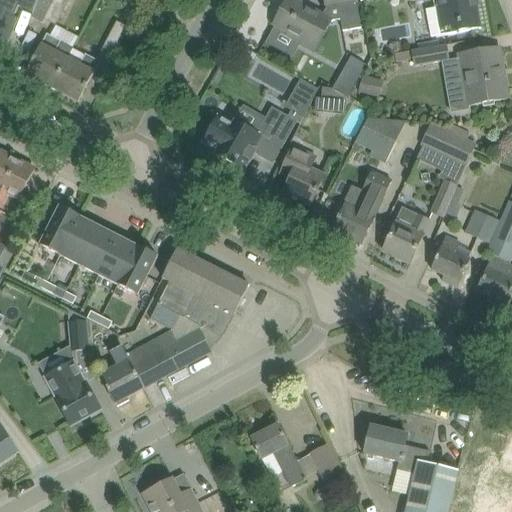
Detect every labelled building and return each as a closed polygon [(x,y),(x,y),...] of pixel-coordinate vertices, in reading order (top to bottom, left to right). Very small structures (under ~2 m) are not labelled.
[(33,13),(37,0),(22,0),(20,6),(33,13)] [(42,23),(44,19),(54,0),(37,0),(33,13),(32,18),(42,23)] [(54,0),(44,19),(56,25),(69,0),(54,0)] [(294,0),(288,0),(275,26),(293,35),(303,41),(301,44),(315,52),(331,22),(332,20),(322,15),(308,7),(294,0)] [(326,0),(328,6),(322,15),(332,20),(331,22),(340,21),(342,32),(361,29),(356,3),(359,3),(357,0),(326,0)] [(439,0),(441,8),(426,10),(431,38),(445,35),(461,32),(481,29),(476,0),(439,0)] [(0,57),(2,58),(8,46),(6,45),(18,19),(0,9),(0,57)] [(102,50),(103,50),(115,56),(129,29),(116,22),(102,50)] [(28,73),(55,87),(69,60),(74,50),(73,50),(73,48),(61,42),(62,41),(48,34),(42,47),(28,73)] [(415,68),(442,63),(452,114),(471,111),(470,106),(489,103),(509,99),(509,98),(505,99),(500,69),(504,69),(500,48),(481,51),(459,55),(460,59),(449,61),(446,45),(412,52),(395,55),(396,62),(414,59),(415,68)] [(69,60),(55,87),(81,101),(95,76),(94,75),(101,64),(88,57),(74,50),(69,60)] [(352,57),(346,68),(360,76),(366,65),(352,57)] [(362,75),(359,93),(380,97),(384,80),(362,75)] [(340,78),(334,89),(347,97),(348,97),(354,86),(340,78)] [(300,80),(285,108),(291,112),(303,118),(318,89),(300,80)] [(316,114),(332,115),(334,89),(321,88),(320,99),(317,98),(316,114)] [(217,156),(244,171),(250,161),(252,162),(256,154),(274,164),(297,123),(273,110),(259,135),(237,123),(234,127),(219,118),(215,124),(213,126),(209,134),(208,137),(204,143),(220,152),(217,156)] [(371,144),(370,148),(393,153),(400,123),(366,116),(360,141),(371,144)] [(451,124),(447,132),(433,125),(422,147),(465,168),(476,146),(467,141),(471,134),(451,124)] [(283,168),(294,174),(284,195),(311,208),(326,177),(311,171),(317,159),(293,147),(283,168)] [(0,199),(19,161),(1,152),(0,154),(0,199)] [(0,237),(1,238),(36,170),(19,161),(0,199),(0,237)] [(345,205),(332,231),(362,246),(392,182),(372,172),(363,191),(366,192),(357,210),(346,205),(345,205)] [(458,188),(445,182),(431,214),(444,220),(458,188)] [(486,256),(494,260),(480,292),(493,298),(490,304),(505,311),(511,295),(511,265),(510,264),(511,260),(511,202),(510,201),(486,256)] [(48,205),(36,227),(48,233),(59,211),(48,205)] [(41,246),(61,256),(81,217),(61,207),(59,211),(48,233),(41,246)] [(429,222),(418,217),(406,211),(400,213),(396,224),(383,252),(410,264),(429,222)] [(489,243),(499,222),(475,211),(465,232),(489,243)] [(61,256),(80,266),(100,228),(81,218),(82,218),(81,217),(61,256)] [(80,266),(99,276),(119,238),(100,228),(80,266)] [(99,276),(119,286),(139,247),(138,247),(138,248),(119,238),(99,276)] [(458,290),(472,262),(456,254),(460,246),(447,240),(433,270),(446,277),(443,283),(458,290)] [(0,275),(13,251),(0,245),(0,275)] [(139,247),(119,286),(139,296),(159,257),(139,247)] [(252,288),(178,250),(163,280),(170,284),(151,322),(172,333),(160,340),(166,350),(202,331),(213,352),(225,339),(252,288)] [(26,271),(22,279),(33,284),(37,277),(26,271)] [(33,284),(44,290),(48,282),(37,277),(33,284)] [(48,282),(44,290),(55,295),(58,288),(48,282)] [(63,299),(74,305),(77,298),(67,292),(63,299)] [(68,323),(71,352),(92,350),(90,321),(68,310),(70,323),(68,323)] [(89,320),(98,325),(102,317),(93,313),(89,320)] [(102,317),(98,325),(108,329),(111,322),(102,317)] [(160,340),(139,351),(129,356),(124,347),(112,353),(120,368),(102,378),(117,405),(118,405),(120,409),(131,402),(129,398),(214,354),(213,352),(202,331),(166,350),(160,340)] [(102,411),(87,385),(75,364),(48,379),(59,400),(58,400),(73,427),(102,411)] [(406,511),(449,511),(455,489),(459,472),(428,464),(431,452),(405,446),(408,434),(372,425),(365,455),(383,459),(399,463),(397,471),(416,476),(410,497),(406,511)] [(253,440),(263,458),(273,477),(283,471),(292,489),(308,481),(279,426),(253,440)] [(0,465),(19,453),(3,429),(2,430),(0,427),(0,465)] [(311,455),(326,484),(342,476),(327,447),(311,455)] [(511,459),(471,450),(467,466),(506,475),(502,492),(511,494),(511,459)] [(203,511),(193,491),(181,497),(173,481),(144,495),(152,511),(203,511)] [(459,500),(455,511),(511,511),(511,494),(502,492),(498,509),(459,500)]
